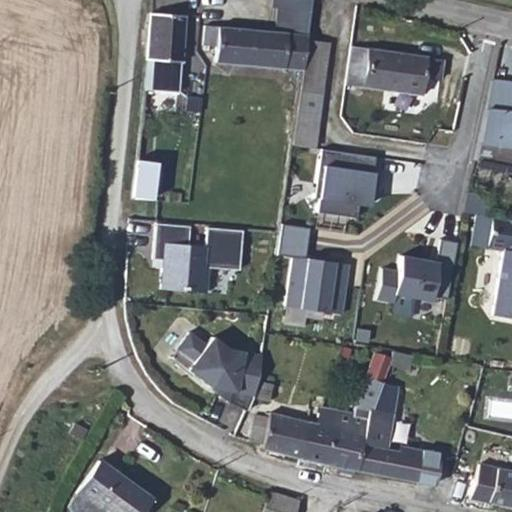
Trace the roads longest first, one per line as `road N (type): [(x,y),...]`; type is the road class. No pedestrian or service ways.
road 1 (residential): [(128,0),(104,343),(124,385),(167,425),(315,488)]
road 2 (residential): [(487,17),(438,211)]
